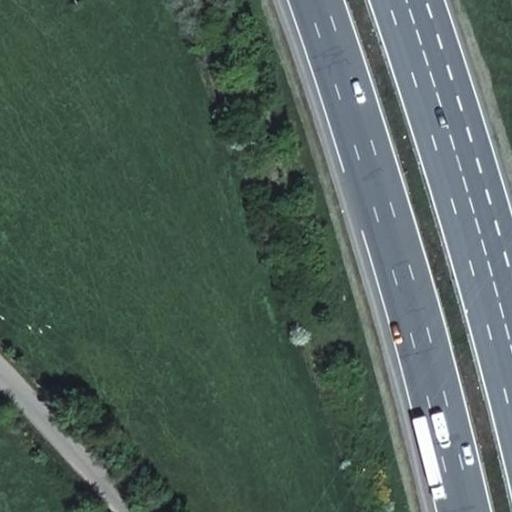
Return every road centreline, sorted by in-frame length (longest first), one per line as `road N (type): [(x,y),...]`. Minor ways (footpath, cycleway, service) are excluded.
road 1 (motorway): [(316,0),(369,158),(462,511)]
road 2 (motorway): [(511,381),(398,0)]
road 3 (unclassified): [(130,511),(0,375)]
